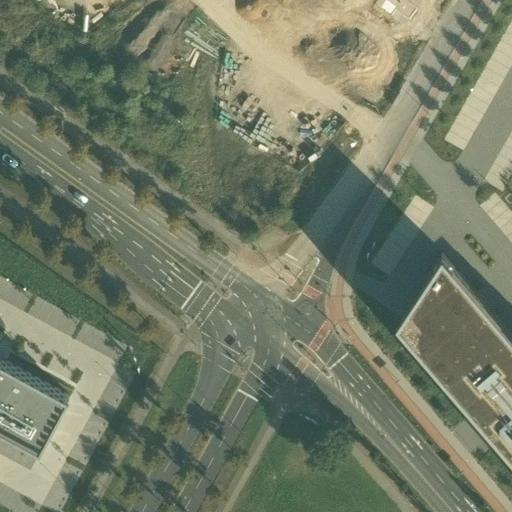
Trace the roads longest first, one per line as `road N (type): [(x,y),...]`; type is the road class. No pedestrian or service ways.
road 1 (tertiary): [(258,297),(0,113)]
road 2 (tertiary): [(19,161),(216,313)]
road 3 (unknown): [(400,140),(220,11)]
road 4 (unclassified): [(400,140),(376,151),(258,297)]
road 5 (tertiary): [(451,511),(315,352)]
road 6 (tertiary): [(186,511),(266,358),(269,322)]
road 7 (tertiary): [(224,354),(143,511)]
road 8 (unclassified): [(316,280),(400,140)]
road 9 (unclassified): [(400,140),(478,0)]
